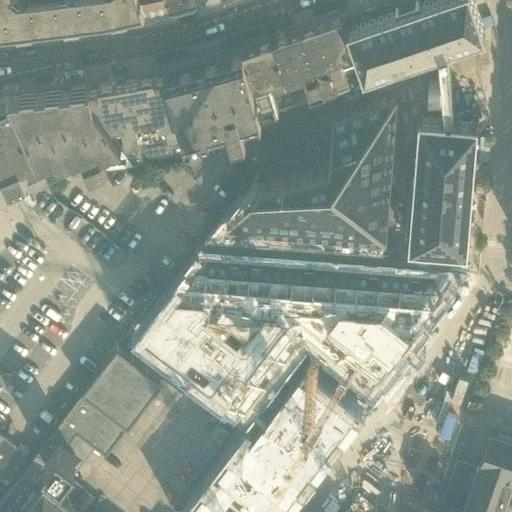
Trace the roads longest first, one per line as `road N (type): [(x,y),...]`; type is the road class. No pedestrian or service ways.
road 1 (unclassified): [(303,511),(489,269)]
road 2 (tertiary): [(0,63),(168,40),(296,0)]
road 3 (residential): [(511,29),(489,269)]
